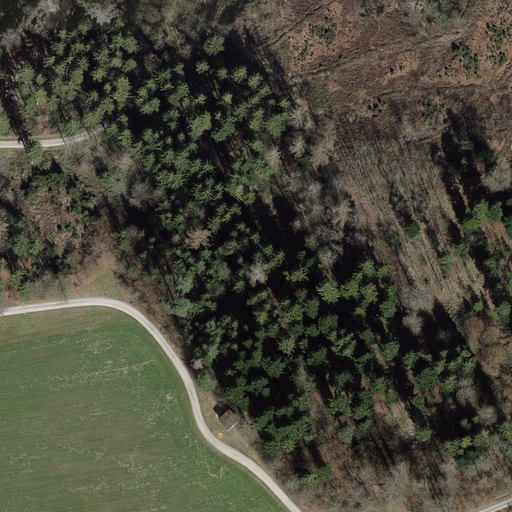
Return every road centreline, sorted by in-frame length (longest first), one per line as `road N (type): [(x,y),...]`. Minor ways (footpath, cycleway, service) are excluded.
road 1 (track): [(297,511),(256,469),(212,440),(181,369),(130,310),(88,301),(0,312)]
road 2 (track): [(202,0),(295,91),(366,236),(380,321)]
road 3 (track): [(0,144),(70,140),(118,118),(138,79),(131,0)]
